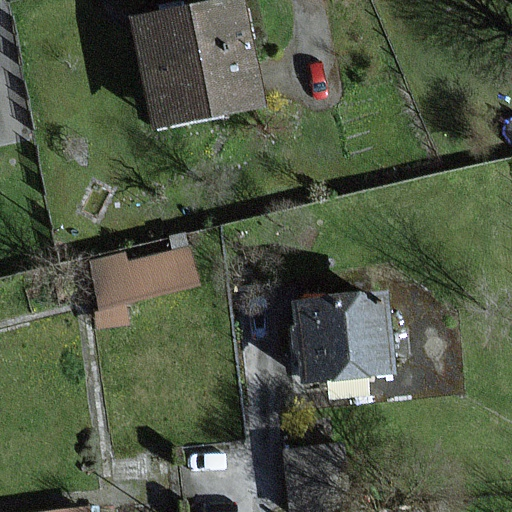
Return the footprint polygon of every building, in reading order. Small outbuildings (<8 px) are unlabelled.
[(511,0),(500,0),(511,27),(511,0)] [(232,2),(125,22),(145,132),(253,112),(232,2)] [(93,252),(99,301),(199,289),(193,240),(93,252)] [(376,299),(286,308),(294,392),(385,383),(376,299)] [(359,444),(284,450),(288,511),(360,511),(364,511),(359,444)]
